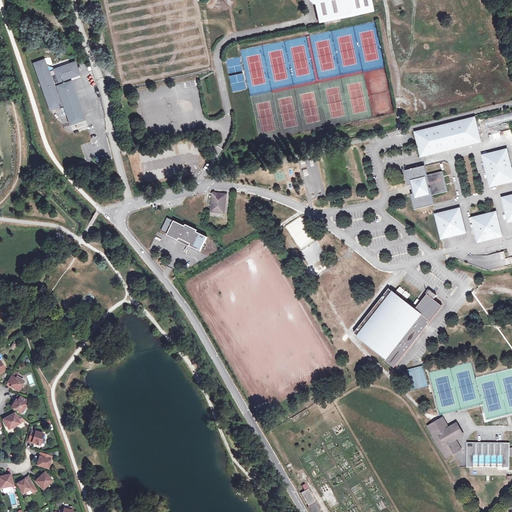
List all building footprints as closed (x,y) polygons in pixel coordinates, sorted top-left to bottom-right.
[(319,22),(334,19),(374,10),(371,0),(309,0),(313,4),(315,3),(319,22)] [(45,59),(33,63),(37,73),(50,110),(64,105),(71,124),(85,119),(72,80),(71,78),(80,75),(75,61),(54,69),(54,70),(49,72),(45,59)] [(245,90),(243,73),(230,75),(232,91),(245,90)] [(511,112),(484,119),(486,127),(511,120),(511,112)] [(415,133),(421,156),(423,156),(480,141),(474,118),(415,133)] [(509,129),(488,135),(490,140),(510,134),(509,129)] [(482,156),(485,167),(490,186),(511,180),(511,173),(506,150),(482,156)] [(411,191),(412,194),(410,194),(414,210),(434,205),(431,195),(447,191),(442,171),(427,175),(424,167),(424,166),(423,166),(404,171),(408,186),(410,185),(410,188),(412,187),(413,191),(411,191)] [(214,195),(212,196),(210,212),(224,213),(226,195),(215,194),(214,195)] [(511,195),(502,198),(508,221),(511,220),(511,195)] [(441,238),(463,232),(464,232),(458,209),(435,215),(441,238)] [(501,236),(495,212),(471,218),(477,242),(500,236),(501,236)] [(166,235),(178,241),(179,239),(190,244),(188,246),(199,252),(207,237),(196,232),(197,230),(185,225),(184,226),(173,221),(166,235)] [(504,251),(483,256),(486,270),(511,263),(511,261),(511,257),(505,258),(504,251)] [(401,287),(397,292),(408,301),(412,296),(401,287)] [(381,355),(391,363),(394,365),(397,361),(441,305),(427,294),(420,303),(415,309),(392,291),(384,300),(381,298),(368,314),(355,331),(357,332),(355,334),(381,355)] [(422,367),(406,371),(411,390),(427,386),(422,367)] [(14,386),(13,388),(18,391),(24,381),(17,376),(15,378),(12,376),(8,382),(11,385),(14,386)] [(16,402),(14,401),(11,407),(21,413),(25,406),(24,405),(26,400),(20,396),(18,400),(16,402)] [(8,418),(7,416),(2,418),(8,430),(21,423),(16,415),(15,411),(9,415),(10,417),(8,418)] [(16,415),(21,423),(25,420),(17,414),(16,415)] [(441,418),(438,420),(431,424),(428,426),(446,458),(454,454),(453,452),(460,448),(455,439),(462,434),(456,425),(449,429),(445,422),(443,423),(441,418)] [(32,430),(28,440),(35,442),(34,443),(39,445),(43,434),(32,430)] [(510,443),(504,443),(467,442),(467,467),(510,468),(510,456),(511,456),(511,447),(510,448),(510,443)] [(51,456),(42,453),(40,460),(38,459),(37,465),(48,468),(51,456)] [(39,479),(38,478),(35,481),(43,489),(52,480),(44,472),(40,476),(41,477),(39,479)] [(4,477),(4,476),(0,476),(0,488),(13,485),(10,474),(6,475),(7,477),(4,477)] [(28,476),(24,478),(25,480),(23,482),(22,480),(16,483),(22,494),(30,489),(29,487),(33,485),(28,476)] [(307,507),(309,511),(320,511),(308,489),(307,489),(304,484),(302,486),(305,491),(303,492),(303,493),(302,493),(301,493),(308,507),(307,507)]
